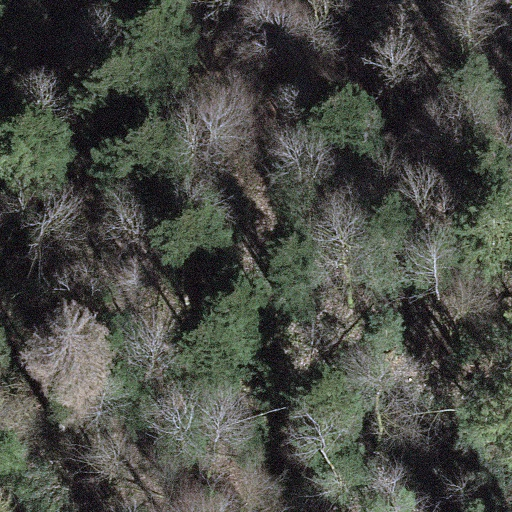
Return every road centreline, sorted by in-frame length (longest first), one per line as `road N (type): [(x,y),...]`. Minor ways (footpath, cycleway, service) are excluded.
road 1 (track): [(71,0),(55,85),(56,208),(130,466),(156,511)]
road 2 (track): [(0,132),(27,56),(70,0)]
